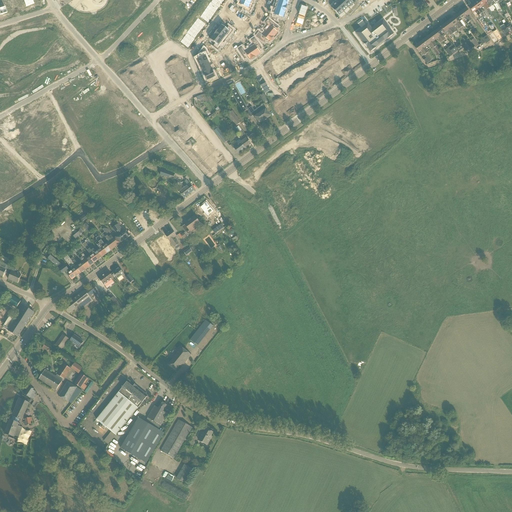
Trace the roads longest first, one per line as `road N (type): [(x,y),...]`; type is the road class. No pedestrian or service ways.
road 1 (unclassified): [(49,305),(225,421),(418,468),(511,472)]
road 2 (tertiary): [(209,187),(370,64)]
road 3 (tertiary): [(49,305),(209,187)]
